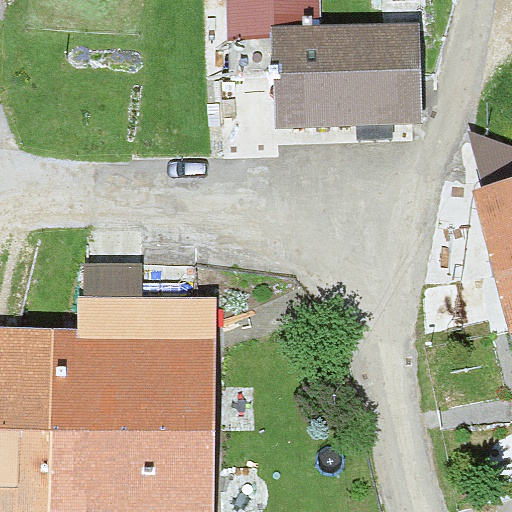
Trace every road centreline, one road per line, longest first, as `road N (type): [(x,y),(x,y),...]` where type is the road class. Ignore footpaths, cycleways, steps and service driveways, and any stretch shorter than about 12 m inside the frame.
road 1 (residential): [(374,298),(265,211),(0,197)]
road 2 (unclassified): [(374,298),(478,0)]
road 3 (unclassified): [(416,511),(374,298)]
